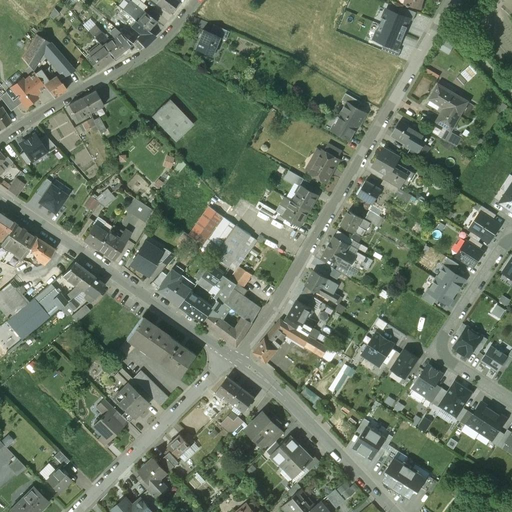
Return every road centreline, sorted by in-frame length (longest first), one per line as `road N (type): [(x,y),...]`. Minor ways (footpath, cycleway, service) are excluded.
road 1 (residential): [(240,357),(452,0)]
road 2 (tertiary): [(226,348),(0,198)]
road 3 (residential): [(0,140),(142,56),(195,0)]
road 4 (residential): [(511,401),(434,352),(511,233)]
road 5 (residential): [(74,511),(226,348)]
road 6 (tertiary): [(391,511),(275,383),(240,357)]
